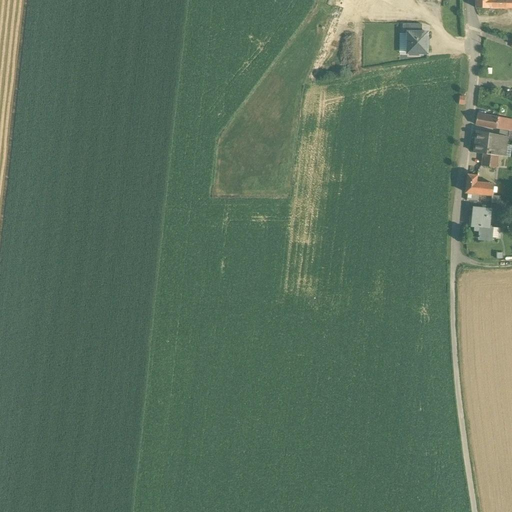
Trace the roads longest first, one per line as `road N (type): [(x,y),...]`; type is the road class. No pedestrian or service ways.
road 1 (track): [(511,264),(452,257),(473,511)]
road 2 (residential): [(452,257),(472,84)]
